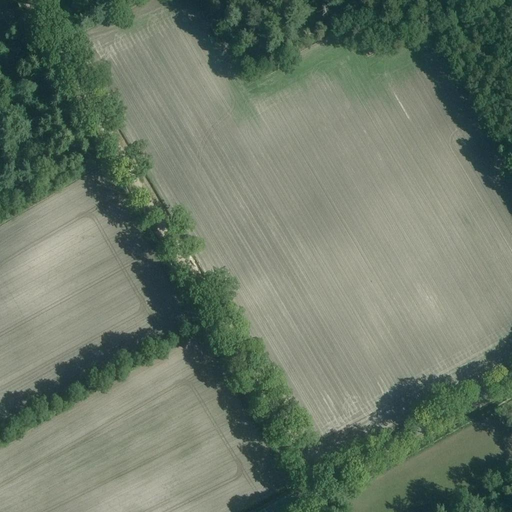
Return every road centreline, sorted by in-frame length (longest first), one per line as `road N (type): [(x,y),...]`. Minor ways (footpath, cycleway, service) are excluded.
road 1 (track): [(313,493),(309,473),(27,0)]
road 2 (tertiary): [(268,511),(511,379)]
